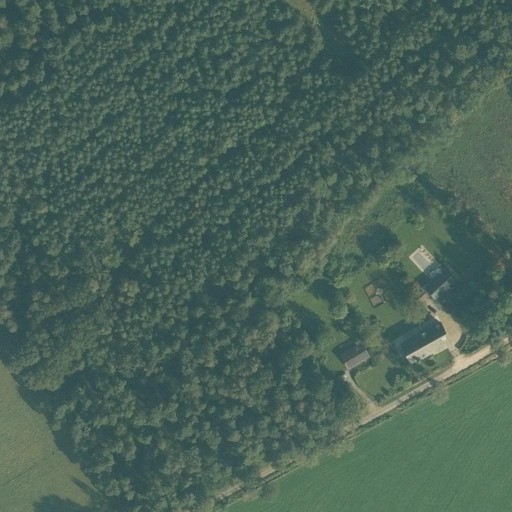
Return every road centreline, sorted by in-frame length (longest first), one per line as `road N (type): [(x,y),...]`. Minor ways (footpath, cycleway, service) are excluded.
road 1 (unclassified): [(189,511),(511,337)]
road 2 (track): [(123,511),(0,309)]
